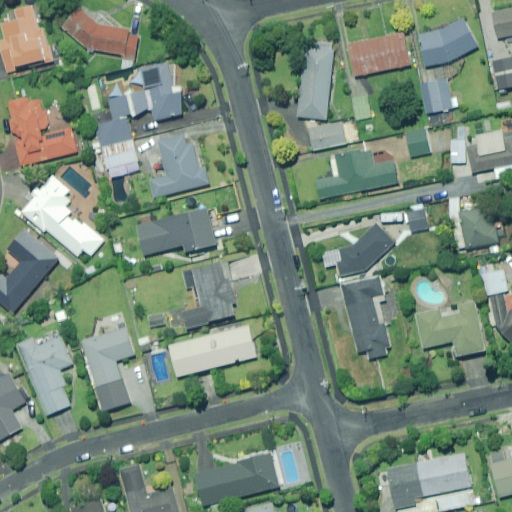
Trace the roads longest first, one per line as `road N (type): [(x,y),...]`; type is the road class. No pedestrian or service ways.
road 1 (residential): [(212,19),(230,54),(315,390)]
road 2 (residential): [(315,390),(83,450),(0,489)]
road 3 (residential): [(327,432),(511,393)]
